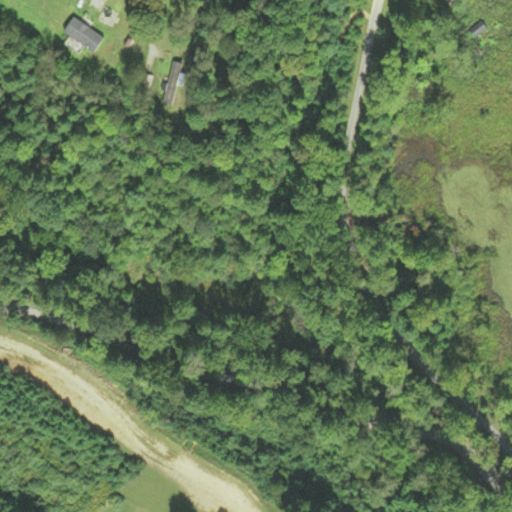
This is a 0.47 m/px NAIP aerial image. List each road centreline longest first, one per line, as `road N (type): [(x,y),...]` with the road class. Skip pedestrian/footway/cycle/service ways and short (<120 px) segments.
road 1 (residential): [(509,511),(482,471),(448,443),(206,375),(83,324),(0,304)]
road 2 (residential): [(377,0),(344,172),(346,218),(384,319),(511,455)]
